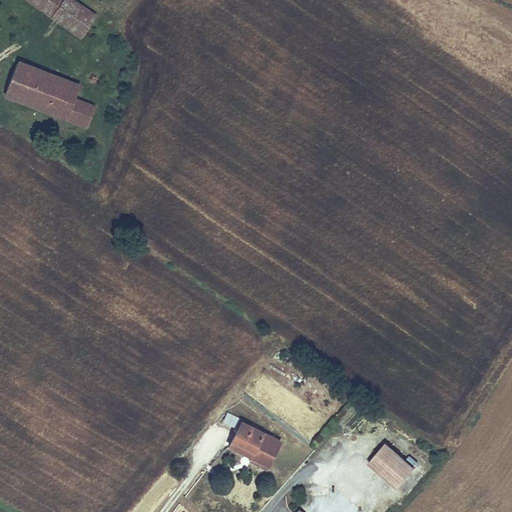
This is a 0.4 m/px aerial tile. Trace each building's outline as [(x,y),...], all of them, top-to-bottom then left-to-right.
[(25,0),(50,17),(63,0),(25,0)] [(70,0),(63,0),(50,17),(76,35),(90,14),(70,0)] [(16,61),(2,94),(83,128),(90,109),(71,101),(77,88),(16,61)] [(282,442),(242,420),(228,446),(250,458),(248,462),(266,471),(282,442)] [(398,489),(415,468),(385,443),(368,464),(398,489)]
